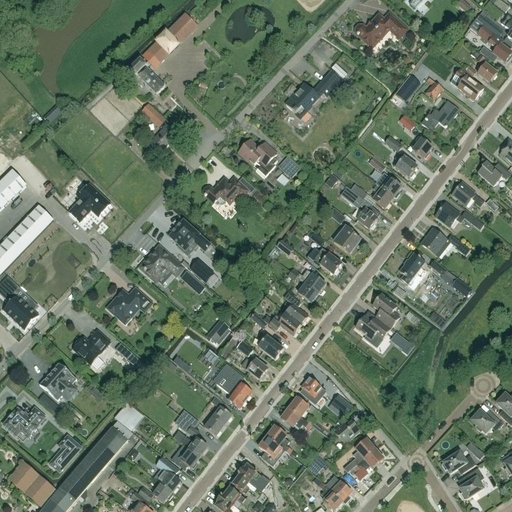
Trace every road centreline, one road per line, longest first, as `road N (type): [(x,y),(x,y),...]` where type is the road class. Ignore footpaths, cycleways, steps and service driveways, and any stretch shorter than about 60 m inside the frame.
road 1 (residential): [(181,511),(511,85)]
road 2 (residential): [(0,368),(347,1)]
